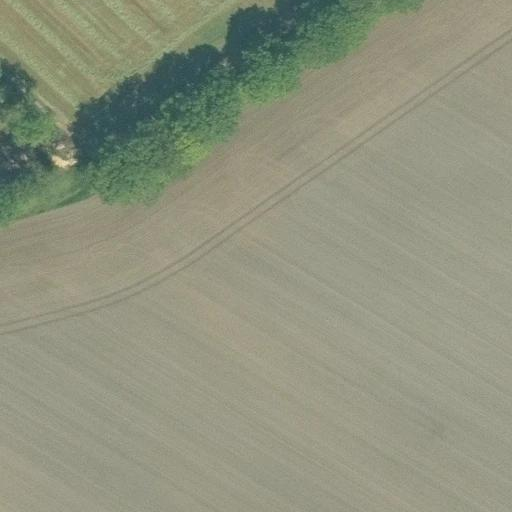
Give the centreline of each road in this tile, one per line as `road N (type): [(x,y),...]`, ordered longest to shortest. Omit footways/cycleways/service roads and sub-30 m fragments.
road 1 (track): [(97,161),(327,0)]
road 2 (track): [(0,72),(97,161)]
